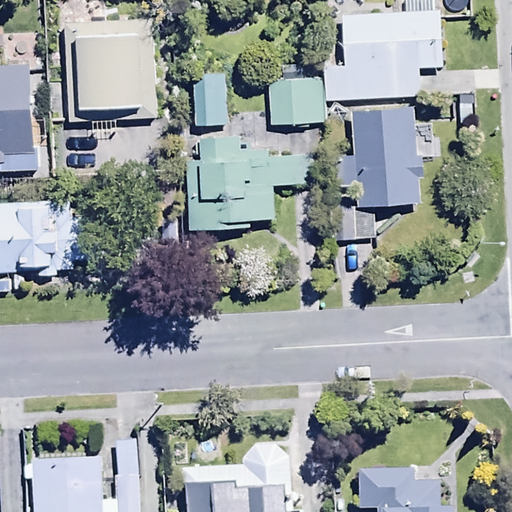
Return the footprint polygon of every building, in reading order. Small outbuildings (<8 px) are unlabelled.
[(405,16),(343,18),(345,71),(324,71),(325,105),(421,101),(420,74),(444,73),(442,14),(433,15),(432,1),(405,2),(405,16)] [(151,22),(66,24),(70,126),(154,124),(151,22)] [(33,158),(31,68),(0,68),(0,167),(0,168),(1,175),(38,174),(38,158),(33,158)] [(321,81),(268,83),(270,131),(323,129),(321,81)] [(413,208),(411,113),(351,114),(352,156),(333,157),(334,191),(358,190),(358,209),(413,208)] [(184,165),(184,232),(249,233),(249,226),(276,226),(276,190),(305,190),(305,161),(267,161),(267,152),(245,152),(245,142),(190,142),(190,165),(184,165)] [(354,200),(331,200),(332,243),(376,242),(375,216),(355,216),(354,200)] [(86,205),(0,206),(0,277),(58,279),(58,274),(87,274),(86,205)] [(104,460),(32,464),(32,469),(22,470),(23,486),(33,485),(34,511),(142,511),(139,447),(118,449),(120,479),(111,479),(112,502),(106,503),(104,460)] [(242,470),(181,474),(181,491),(187,491),(187,511),(293,511),(291,461),(274,450),(252,451),(242,470)] [(451,511),(439,511),(439,491),(414,491),(414,474),(363,474),(363,511),(451,511)]
